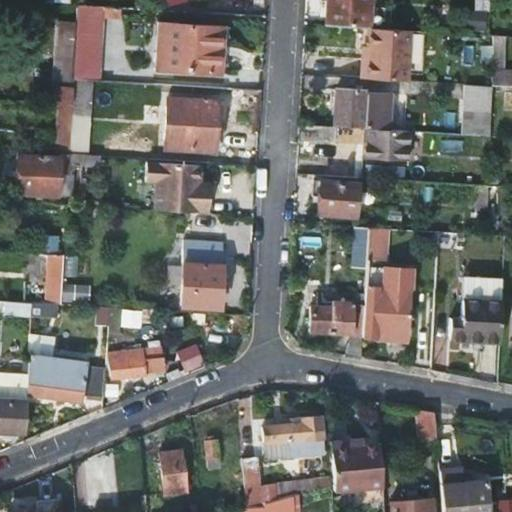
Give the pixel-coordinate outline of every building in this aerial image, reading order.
[(159,0),(159,10),(205,13),(204,0),(159,0)] [(326,0),(325,25),(357,27),(366,28),(368,0),(326,0)] [(85,81),(89,7),(77,6),(76,22),(74,63),(73,80),(85,81)] [(58,21),(56,62),(74,63),(76,22),(58,21)] [(153,70),(160,71),(161,45),(166,41),(168,23),(156,23),(153,70)] [(161,45),(160,71),(224,74),(226,26),(168,23),(166,41),(161,45)] [(404,79),(408,30),(367,28),(366,44),(365,57),(361,56),(359,77),(404,79)] [(56,62),(53,103),(71,104),(73,80),(74,63),(56,62)] [(511,72),(490,70),(489,85),(510,87),(511,72)] [(462,104),(461,114),(488,115),(488,105),(489,85),(463,84),(462,104)] [(334,104),(333,126),(337,126),(365,128),(385,129),(387,95),(365,93),(365,90),(329,88),(328,104),(334,104)] [(200,150),(205,101),(155,99),(152,147),(200,150)] [(336,142),(337,126),(333,126),(298,123),(297,140),(336,142)] [(409,161),(411,131),(385,129),(365,128),(363,158),(409,161)] [(62,176),(63,162),(62,160),(57,160),(15,157),(13,195),(56,197),(57,176),(62,176)] [(206,214),(207,214),(209,190),(203,189),(204,184),(199,184),(200,166),(145,163),(144,183),(154,183),(152,211),(206,214)] [(353,216),(356,182),(310,179),(308,195),(311,196),(311,213),(353,216)] [(352,269),(365,270),(366,267),(368,226),(354,225),(352,269)] [(370,225),(369,257),(390,258),(391,226),(370,225)] [(179,305),(219,307),(223,244),(182,241),(179,305)] [(49,255),(46,305),(53,305),(58,305),(61,255),(49,255)] [(365,270),(363,303),(361,338),(375,338),(375,336),(406,338),(411,270),(366,267),(365,270)] [(447,339),(496,342),(500,282),(461,279),(459,318),(448,317),(447,339)] [(90,300),(90,281),(64,280),(63,299),(90,300)] [(351,333),(343,355),(360,358),(361,338),(363,303),(331,301),(331,305),(310,304),(309,331),(351,333)] [(4,316),(29,317),(29,303),(4,302),(4,316)] [(51,319),(53,305),(46,305),(29,303),(29,317),(51,319)] [(177,347),(185,370),(206,363),(198,340),(177,347)] [(107,354),(110,380),(144,376),(142,361),(160,358),(159,348),(107,354)] [(79,397),(103,398),(104,371),(83,371),(83,365),(26,357),(24,396),(78,402),(79,397)] [(0,431),(22,433),(23,404),(8,403),(7,410),(0,409),(0,431)] [(420,443),(437,442),(434,413),(417,410),(420,443)] [(262,426),(263,444),(282,443),(283,460),(322,458),(320,418),(300,419),(300,424),(288,425),(262,426)] [(378,444),(360,445),(346,446),(345,441),(328,442),(332,491),(381,489),(378,444)] [(264,461),(283,460),(282,443),(263,444),(264,461)] [(158,452),(164,494),(184,492),(178,448),(158,452)] [(255,457),(241,458),(244,506),(289,496),(330,487),(330,480),(257,485),(255,457)] [(460,481),(440,483),(442,511),(492,511),(491,489),(460,490),(460,481)] [(290,509),(289,496),(244,506),(244,511),(263,511),(264,511),(290,509)] [(390,511),(432,511),(431,499),(390,502),(390,511)] [(511,511),(511,499),(500,499),(499,511),(511,511)] [(37,511),(36,500),(13,502),(13,511),(37,511)]
